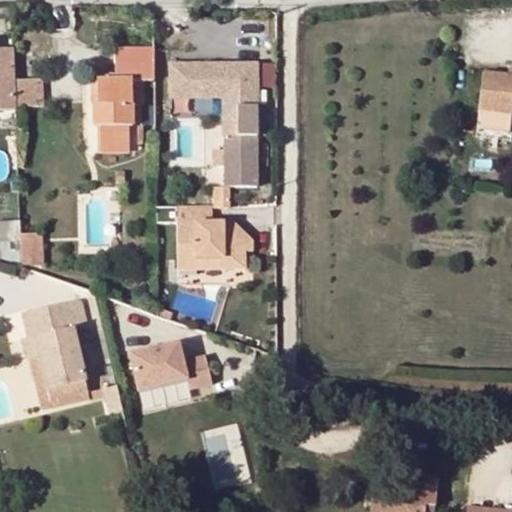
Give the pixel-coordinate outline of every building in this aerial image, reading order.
[(0,113),(16,112),(16,109),(15,81),(14,54),(0,53),(0,113)] [(115,77),(115,83),(97,83),(98,108),(94,108),(93,130),(97,130),(129,132),(132,132),(132,111),(141,111),(142,85),(154,85),(154,54),(115,54),(115,77)] [(507,76),(482,73),(478,112),(511,115),(511,69),(508,69),(507,76)] [(43,79),(15,81),(16,109),(45,108),(43,79)] [(94,108),(98,108),(97,83),(90,83),(90,108),(94,108)] [(224,172),(224,192),(229,192),(257,192),(257,111),(239,110),(239,125),(224,124),(224,154),(211,154),(211,171),(224,172)] [(129,132),(97,130),(96,154),(128,156),(129,132)] [(212,192),(213,210),(229,210),(229,192),(224,192),(212,192)] [(238,245),(222,225),(194,226),(194,210),(176,210),(177,270),(222,271),(222,276),(245,276),(245,256),(252,256),(252,248),(245,241),(238,245)] [(194,226),(222,225),(229,225),(229,210),(213,210),(194,210),(194,226)] [(0,244),(22,245),(21,237),(21,226),(0,225),(0,244)] [(229,225),(222,225),(238,245),(245,241),(229,225)] [(38,264),(38,237),(21,237),(22,245),(23,264),(38,264)] [(22,245),(0,244),(0,262),(23,271),(23,264),(22,245)] [(47,280),(0,265),(0,302),(24,309),(29,291),(43,295),(47,280)] [(39,361),(48,406),(87,398),(73,333),(71,320),(67,307),(29,316),(34,342),(22,345),(26,363),(30,363),(39,361)] [(176,344),(123,351),(128,391),(182,383),(176,344)] [(215,383),(217,349),(203,348),(200,382),(215,383)] [(48,406),(39,361),(30,363),(40,407),(48,406)] [(104,394),(105,401),(110,419),(123,416),(117,391),(104,394)] [(104,394),(87,398),(48,406),(40,407),(41,415),(105,401),(104,394)] [(422,511),(423,509),(433,510),(435,482),(402,479),(400,505),(372,502),(371,511),(422,511)]
